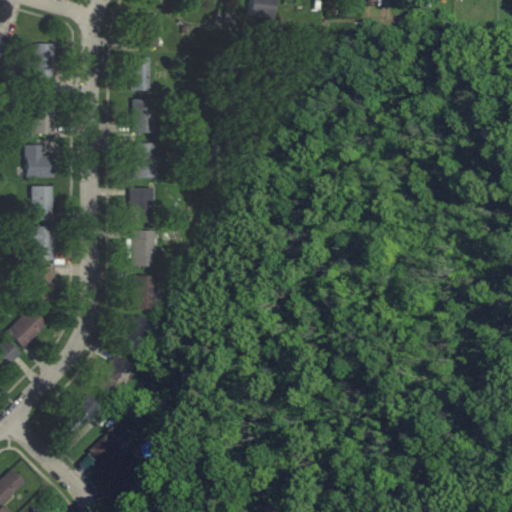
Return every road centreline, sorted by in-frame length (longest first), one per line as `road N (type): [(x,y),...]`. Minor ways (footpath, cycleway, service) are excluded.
road 1 (residential): [(0,426),(72,353),(88,312),(92,16),(101,0)]
road 2 (residential): [(89,511),(72,481),(10,417)]
